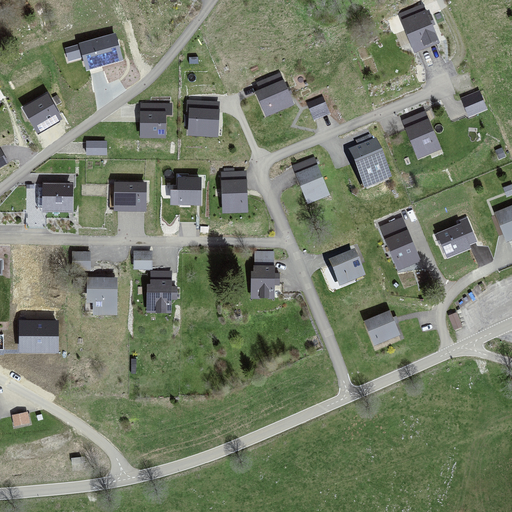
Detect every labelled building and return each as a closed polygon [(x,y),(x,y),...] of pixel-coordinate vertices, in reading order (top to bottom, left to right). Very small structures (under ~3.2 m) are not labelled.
[(404,21),(416,50),(436,42),(429,24),(433,22),(430,16),(426,17),(424,13),(404,21)] [(290,99),(279,75),(272,78),(276,86),(262,92),(269,108),(290,99)] [(479,92),(461,99),(469,119),(487,111),(479,92)] [(56,114),(45,96),(26,107),(37,126),(56,114)] [(170,106),(170,97),(162,97),(162,106),(145,105),(145,124),(164,124),(164,106),(170,106)] [(314,119),(328,113),(322,98),(308,104),(314,119)] [(201,111),(202,102),(188,102),(188,111),(195,111),(194,128),(217,130),(218,112),(201,111)] [(426,122),(427,121),(423,113),(417,116),(420,124),(409,129),(417,149),(435,142),(426,122)] [(107,140),(86,139),(86,153),(107,153),(107,140)] [(374,145),(352,153),(364,182),(386,173),(374,145)] [(502,147),(495,150),(499,159),(506,156),(502,147)] [(310,170),(299,174),(307,195),(324,188),(312,159),(307,161),(310,170)] [(230,173),(223,173),(224,182),(225,182),(225,205),(244,204),(243,181),(231,182),(230,173)] [(170,205),(179,205),(197,205),(201,205),(202,177),(178,176),(177,190),(170,190),(170,205)] [(73,211),(73,181),(43,181),(43,187),(38,187),(38,207),(42,207),(42,210),(73,211)] [(511,183),(503,187),(506,197),(511,194),(511,183)] [(144,185),(117,184),(117,202),(144,203),(144,185)] [(197,223),(197,205),(179,205),(179,222),(197,223)] [(511,208),(498,214),(506,233),(511,230),(511,208)] [(460,223),(434,234),(439,245),(441,244),(447,258),(471,248),(470,245),(477,242),(467,217),(459,220),(460,223)] [(400,220),(383,227),(397,260),(414,253),(400,220)] [(135,252),(135,267),(150,267),(150,252),(135,252)] [(279,278),(273,278),(274,253),(255,252),(255,259),(255,290),(273,291),(273,284),(279,284),(279,278)] [(89,253),(74,253),(73,269),(89,269),(89,253)] [(344,278),(361,272),(354,255),(338,262),(344,278)] [(176,298),(176,292),(170,292),(170,273),(152,272),(151,311),(170,311),(170,298),(176,298)] [(90,299),(96,299),(96,308),(113,308),(114,280),(90,280),(90,299)] [(375,339),(389,333),(391,337),(398,334),(389,313),(368,322),(375,339)] [(456,313),(449,316),(454,329),(461,326),(456,313)] [(58,321),(18,320),(19,353),(58,353),(58,321)] [(28,412),(12,415),(14,426),(30,423),(28,412)]
